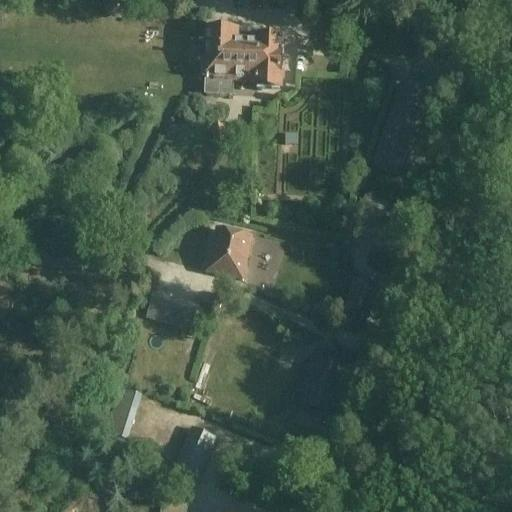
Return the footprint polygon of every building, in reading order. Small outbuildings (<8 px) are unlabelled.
[(204,79),(203,97),(218,98),(218,97),(232,98),(233,83),(256,84),(255,90),(278,91),(280,41),(257,39),(257,45),(234,44),(234,33),(207,32),(205,79),(204,79)] [(387,131),(375,166),(404,176),(417,141),(432,99),(401,88),(387,131)] [(218,123),(209,133),(220,143),(228,134),(218,123)] [(285,136),(284,147),(297,147),(297,137),(285,136)] [(368,198),(363,215),(384,221),(388,203),(368,198)] [(215,230),(205,275),(242,284),(252,240),(215,230)] [(354,281),(344,312),(368,319),(377,288),(354,281)] [(216,295),(211,305),(215,307),(216,308),(219,309),(224,299),(216,295)] [(154,297),(146,320),(189,334),(196,310),(154,297)] [(192,432),(172,477),(194,487),(214,441),(192,432)]
